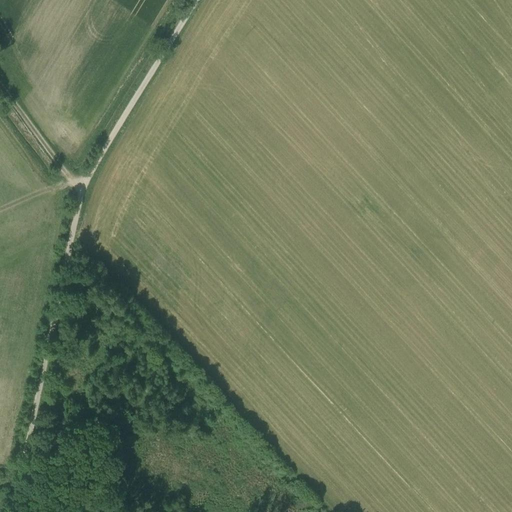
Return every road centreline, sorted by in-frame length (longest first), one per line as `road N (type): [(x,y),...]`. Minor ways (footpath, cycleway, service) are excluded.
road 1 (unclassified): [(193,0),(82,191),(14,511)]
road 2 (track): [(0,85),(82,191)]
